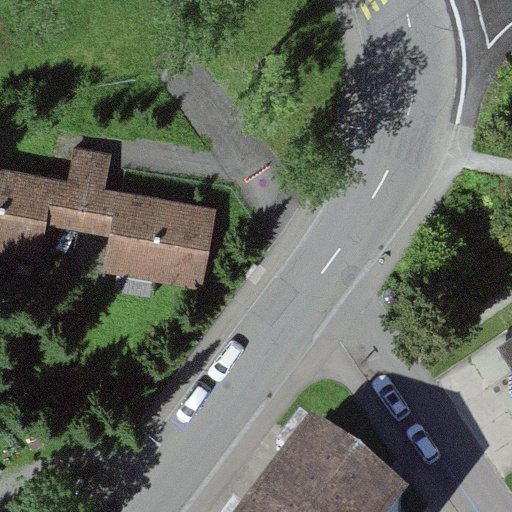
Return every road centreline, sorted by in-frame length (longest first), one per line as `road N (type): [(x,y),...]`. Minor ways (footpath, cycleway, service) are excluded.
road 1 (tertiary): [(321,278),(146,511)]
road 2 (residential): [(492,511),(354,306),(321,278)]
road 3 (tertiary): [(410,25),(417,107),(382,186),(321,278)]
